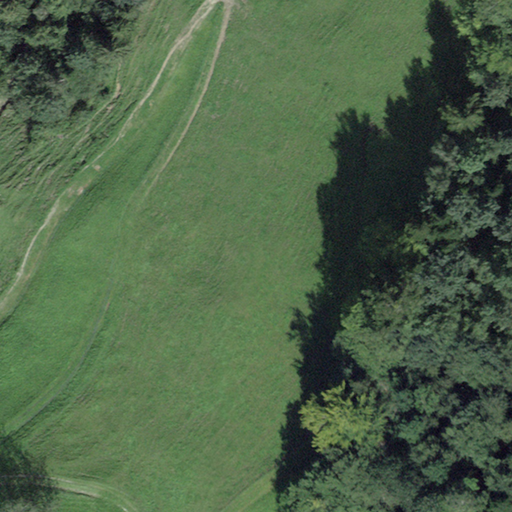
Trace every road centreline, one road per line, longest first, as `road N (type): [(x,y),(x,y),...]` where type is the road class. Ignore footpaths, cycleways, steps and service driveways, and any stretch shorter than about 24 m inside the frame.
road 1 (track): [(47,401),(87,340),(127,208),(202,82),(231,0)]
road 2 (track): [(0,311),(80,178),(218,0)]
road 3 (track): [(0,479),(76,483),(118,496),(135,511)]
